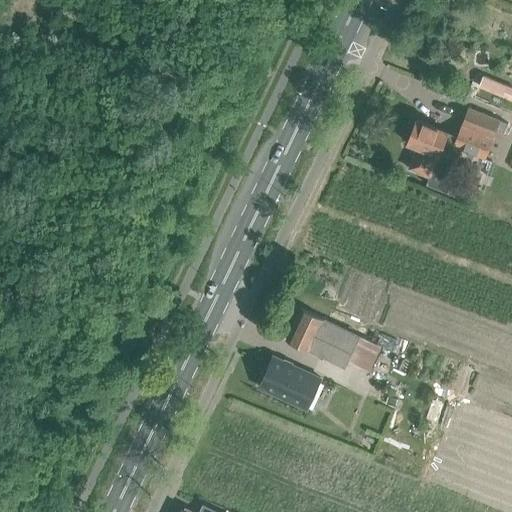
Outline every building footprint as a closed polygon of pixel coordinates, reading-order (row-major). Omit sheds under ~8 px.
[(415,60),(431,66),(435,56),(419,50),(415,60)] [(416,147),(407,168),(429,177),(437,155),(447,159),(452,146),(484,159),(498,124),(505,127),(507,121),(470,106),(467,112),(462,124),(461,124),(456,135),(448,131),(416,118),(406,143),(416,147)] [(345,366),(359,335),(300,307),(285,338),(345,366)] [(273,355),(259,385),(306,407),(320,376),(273,355)] [(433,394),(426,418),(437,421),(444,398),(433,394)]
